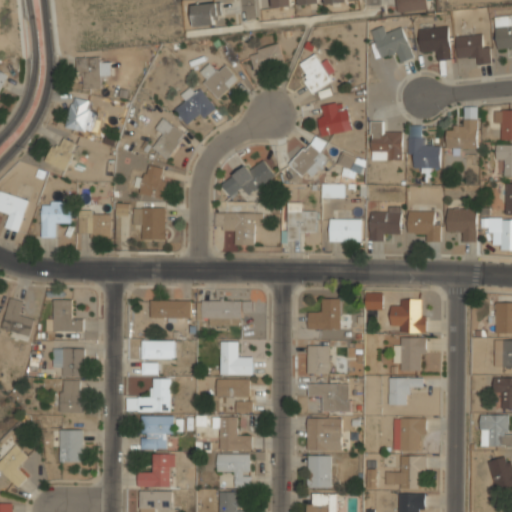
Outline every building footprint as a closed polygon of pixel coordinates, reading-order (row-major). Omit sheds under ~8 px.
[(274,0),(276,8),(293,4),(292,0),(274,0)] [(396,0),(398,11),(428,8),(427,0),(396,0)] [(193,24),(221,23),(220,1),(192,2),(193,24)] [(511,24),(509,25),(508,16),(494,17),(497,49),(511,47),(511,24)] [(381,57),(396,51),(400,62),(414,57),(402,26),(386,32),(383,25),(371,30),(381,57)] [(419,29),(421,52),(436,51),(437,60),(451,59),(448,25),(419,29)] [(490,63),(488,33),(456,36),(458,58),(477,57),(477,64),(490,63)] [(254,68),(283,58),(278,41),(248,51),(254,68)] [(300,59),(307,89),(328,84),(320,54),(300,59)] [(101,56),(79,56),(79,87),(101,87),(101,56)] [(224,63),(217,70),(209,62),(196,74),(219,97),(238,77),(224,63)] [(0,89),(8,74),(0,69),(0,89)] [(180,95),(185,100),(175,109),(187,122),(195,115),(200,120),(216,106),(195,82),(180,95)] [(86,131),(89,118),(95,120),(99,102),(72,96),(65,126),(86,131)] [(340,101),(317,105),(322,134),(345,130),(340,101)] [(511,110),(495,110),(495,122),(501,122),(502,140),(511,140),(511,110)] [(163,132),(152,146),(167,157),(185,134),(163,117),(155,127),(163,132)] [(447,128),(447,148),(479,147),(478,118),(458,118),(458,128),(447,128)] [(404,158),(404,131),(382,131),(382,120),(371,120),(371,158),(404,158)] [(313,174),(328,158),(319,150),(325,143),(316,134),(289,163),(303,176),(308,170),(313,174)] [(424,136),(409,136),(409,156),(415,156),(415,167),(441,167),(441,145),(424,145),(424,136)] [(59,145),(53,142),(45,160),(65,169),(77,143),(63,137),(59,145)] [(511,144),(496,144),(496,160),(504,160),(504,177),(511,177),(511,144)] [(339,161),(358,171),(363,161),(344,151),(339,161)] [(250,169),(247,165),(222,184),(231,196),(243,187),(249,195),(275,176),(263,160),(250,169)] [(167,178),(160,176),(163,166),(146,162),(140,193),(163,198),(167,178)] [(343,182),(322,182),(322,196),(343,196),(343,182)] [(5,226),(17,230),(28,200),(0,189),(0,211),(9,215),(5,226)] [(298,229),(315,229),(315,210),(300,210),(300,201),(287,201),(287,238),(298,238),(298,229)] [(42,236),(55,236),(55,222),(70,222),(70,202),(42,202),(42,236)] [(134,206),(134,224),(143,224),(143,238),(165,238),(165,206),(134,206)] [(477,241),(477,209),(446,209),(446,233),(462,233),(462,241),(477,241)] [(400,210),(370,210),(370,240),(386,240),(386,233),(400,233),(400,210)] [(255,222),(262,222),(262,212),(215,211),(215,229),(235,230),(235,243),(254,243),(255,222)] [(426,241),(438,241),(438,211),(408,211),(408,233),(426,233),(426,241)] [(110,213),(78,213),(78,237),(110,237),(110,213)] [(329,240),(361,240),(361,217),(329,217),(329,240)] [(511,219),(500,219),(500,249),(511,249),(511,219)] [(383,309),(383,292),(366,292),(366,309),(383,309)] [(30,335),(34,315),(20,313),(23,300),(8,297),(2,329),(30,335)] [(82,318),(71,318),(71,298),(52,299),(53,338),(82,338),(82,318)] [(151,319),(191,319),(191,298),(151,298),(151,319)] [(208,325),(242,325),(242,298),(199,298),(199,318),(208,318),(208,325)] [(424,331),(424,298),(401,298),(401,331),(424,331)] [(321,299),(321,312),(308,312),(308,329),(340,329),(340,299),(321,299)] [(511,302),(495,302),(495,333),(511,333),(511,302)] [(393,345),(393,362),(399,362),(399,368),(424,368),(424,337),(401,337),(401,345),(393,345)] [(174,340),(142,340),(142,357),(174,357),(174,340)] [(511,340),(495,340),(495,365),(511,365),(511,340)] [(220,375),(252,375),(252,357),(238,357),(238,341),(220,341),(220,375)] [(308,345),(308,372),(330,372),(330,345),(308,345)] [(53,365),(62,365),(62,376),(84,376),(84,348),(53,348),(53,365)] [(143,372),(153,372),(154,364),(144,364),(143,372)] [(423,376),(388,376),(388,402),(410,402),(410,386),(423,386),(423,376)] [(511,376),(494,376),(494,395),(503,395),(503,408),(511,408),(511,376)] [(152,397),(139,397),(139,411),(171,411),(171,378),(152,378),(152,397)] [(250,379),(216,379),(216,397),(250,397),(250,379)] [(81,380),(60,380),(60,412),(81,412),(81,380)] [(309,396),(321,396),(322,411),(350,411),(350,382),(309,383),(309,396)] [(236,411),(251,411),(251,401),(236,401),(236,411)] [(481,445),(511,445),(511,434),(509,434),(509,413),(481,413),(481,445)] [(173,432),(173,415),(141,415),(141,448),(165,448),(165,432),(173,432)] [(393,449),(419,449),(419,440),(426,440),(426,416),(393,416),(393,449)] [(238,435),(238,417),(219,417),(219,450),(252,450),(252,435),(238,435)] [(342,450),(342,417),(307,417),(307,450),(342,450)] [(82,430),(59,430),(59,461),(82,461),(82,430)] [(0,469),(17,486),(27,476),(18,467),(28,456),(15,444),(0,459),(0,469)] [(172,454),(152,454),(152,471),(138,471),(138,486),(172,486),(172,454)] [(235,472),(235,486),(250,486),(250,454),(218,454),(217,471),(235,472)] [(386,487),(425,487),(425,454),(397,454),(397,470),(386,470),(386,487)] [(308,486),(331,486),(331,455),(308,455),(308,486)] [(489,459),(496,489),(511,485),(511,466),(510,467),(507,455),(489,459)] [(172,490),(139,490),(139,511),(154,511),(155,508),(172,508),(172,490)] [(219,511),(251,511),(251,510),(238,510),(238,492),(219,492),(219,511)] [(399,511),(423,511),(423,492),(399,492),(399,511)] [(336,511),(336,493),(312,493),(312,502),(306,502),(306,511),(336,511)] [(0,511),(11,511),(11,503),(0,503),(0,511)]
